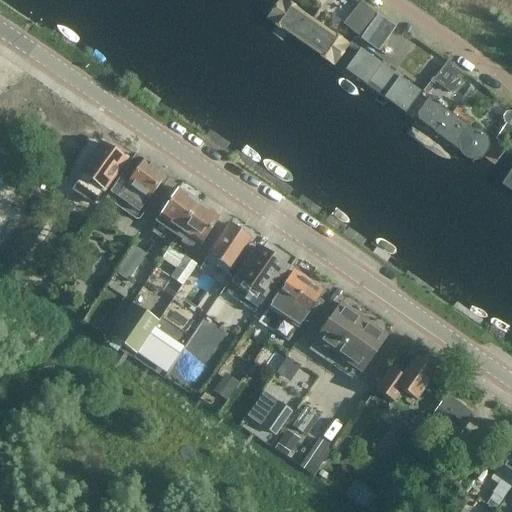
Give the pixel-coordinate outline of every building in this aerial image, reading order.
[(281,0),(268,19),(287,33),(288,32),(315,50),(314,51),(333,65),(347,45),(327,32),(326,33),(300,15),(300,13),(281,0)] [(360,2),(344,24),(358,35),(375,13),(360,2)] [(378,14),(362,37),(379,49),(395,26),(386,20),(378,14)] [(404,113),(418,93),(360,51),(346,70),(404,113)] [(473,130),(428,98),(417,114),(418,120),(434,132),(434,133),(458,151),(462,156),(467,160),(473,161),(479,160),(484,157),(488,152),(489,146),(488,140),(485,135),(480,131),(474,130),(473,130)] [(505,138),(511,128),(511,115),(507,111),(491,131),(503,141),(505,138)] [(104,144),(91,164),(80,179),(88,185),(91,181),(104,190),(126,159),(104,144)] [(135,171),(127,166),(109,193),(138,214),(147,201),(148,201),(167,174),(143,158),(135,171)] [(511,171),(503,185),(511,191),(511,171)] [(168,231),(175,236),(176,236),(198,204),(177,190),(158,218),(171,227),(168,231)] [(218,218),(198,204),(176,236),(175,236),(160,259),(175,269),(169,278),(183,287),(197,266),(186,258),(196,251),(200,246),(218,218)] [(226,273),(249,239),(228,225),(208,255),(221,264),(218,268),(226,273)] [(129,282),(146,254),(132,245),(115,272),(129,282)] [(266,297),(287,268),(257,247),(237,277),(266,297)] [(294,272),(287,282),(282,278),(271,294),(276,297),(268,309),(277,315),(283,307),(288,311),(308,281),(294,272)] [(239,304),(248,291),(233,280),(218,302),(230,311),(236,302),(239,304)] [(323,291),(308,281),(288,311),(294,314),(288,322),(297,328),(323,291)] [(341,294),(331,309),(324,304),(316,317),(313,315),(296,341),(297,341),(293,346),(284,339),(275,353),(285,360),(288,355),(298,362),(307,349),(310,351),(324,330),(319,327),(326,319),(348,335),(365,311),(341,294)] [(136,355),(159,322),(132,303),(109,337),(136,355)] [(356,349),(364,336),(358,332),(370,315),(365,311),(348,335),(355,339),(341,360),(354,369),(351,374),(362,382),(375,362),(356,349)] [(417,402),(438,372),(415,356),(401,376),(389,368),(374,390),(394,403),(402,392),(417,402)] [(222,371),(210,390),(225,400),(237,382),(222,371)] [(243,426),(289,456),(302,437),(285,425),(296,409),(266,390),(243,426)] [(475,454),(493,427),(446,395),(428,421),(475,454)] [(318,469),(332,448),(322,441),(308,462),(318,469)] [(511,447),(496,471),(511,482),(511,447)] [(392,490),(409,468),(401,462),(384,484),(392,490)] [(440,511),(445,511),(449,508),(439,500),(433,507),(440,511)]
